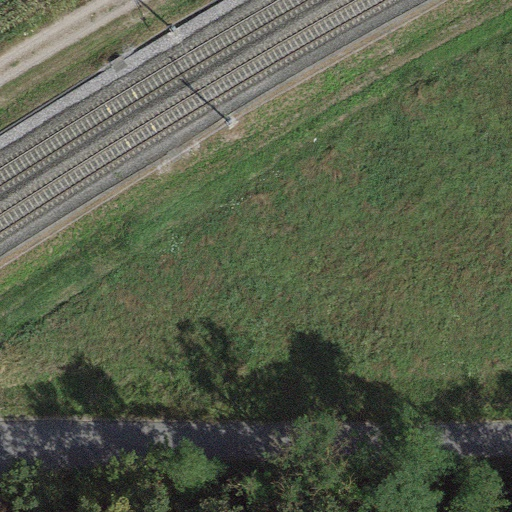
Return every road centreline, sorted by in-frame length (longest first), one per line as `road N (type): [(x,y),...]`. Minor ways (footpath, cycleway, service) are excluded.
road 1 (unclassified): [(511,433),(0,451)]
road 2 (track): [(140,0),(0,84)]
